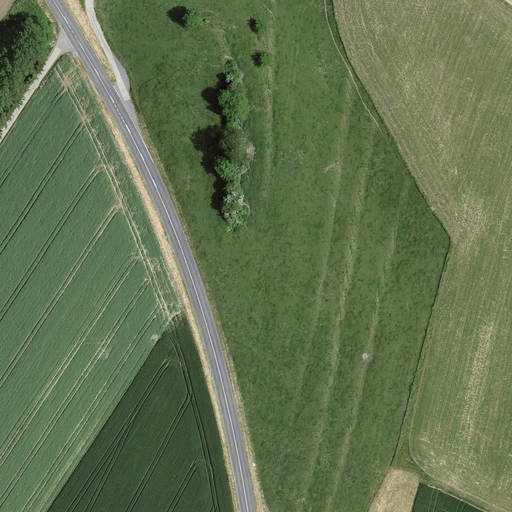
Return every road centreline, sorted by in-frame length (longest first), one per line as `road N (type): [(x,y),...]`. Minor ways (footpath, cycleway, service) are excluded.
road 1 (tertiary): [(248,511),(188,269),(126,128),(50,0)]
road 2 (track): [(75,36),(0,150)]
road 3 (track): [(126,128),(122,88),(87,0)]
